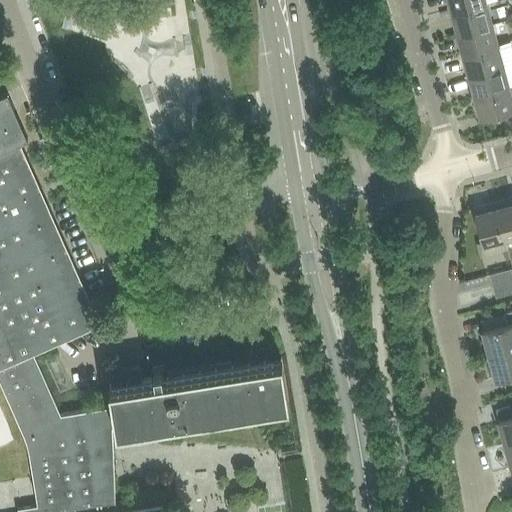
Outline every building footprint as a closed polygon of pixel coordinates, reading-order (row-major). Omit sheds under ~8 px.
[(448,0),(452,10),(487,1),(486,0),(448,0)] [(458,32),(492,22),(487,1),(452,10),(458,32)] [(463,53),(498,43),(492,22),(458,32),(463,53)] [(469,73),(504,63),(498,43),(463,53),(469,73)] [(475,95),(510,85),(504,63),(469,73),(475,95)] [(481,116),(511,107),(511,84),(510,85),(475,95),(481,116)] [(32,352),(100,322),(20,142),(27,138),(7,92),(3,94),(0,95),(0,382),(23,434),(28,453),(36,505),(16,508),(17,511),(162,511),(161,502),(114,509),(111,429),(288,401),(281,357),(162,375),(161,367),(152,368),(154,377),(141,379),(139,364),(124,366),(126,381),(108,384),(112,406),(60,414),(32,352)] [(505,238),(511,235),(511,196),(495,201),(505,238)] [(483,244),(505,238),(495,201),(473,207),(483,244)] [(492,285),(511,279),(511,267),(489,273),(492,285)] [(495,296),(511,291),(511,279),(492,285),(495,296)] [(469,285),(452,283),(451,296),(467,298),(469,285)] [(489,354),(511,348),(511,310),(504,312),(507,323),(483,330),(489,354)] [(511,348),(489,354),(496,378),(511,373),(511,348)] [(505,444),(511,442),(511,416),(499,420),(505,444)]
